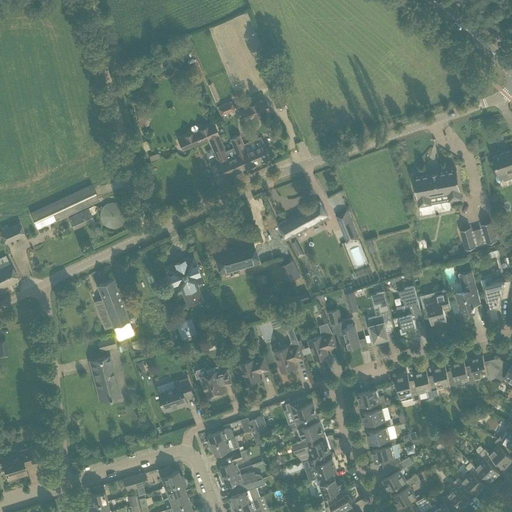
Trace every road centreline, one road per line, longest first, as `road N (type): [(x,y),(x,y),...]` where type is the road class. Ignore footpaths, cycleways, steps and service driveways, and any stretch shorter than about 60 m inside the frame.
road 1 (unclassified): [(43,285),(307,163),(511,92)]
road 2 (track): [(97,0),(149,233)]
road 3 (residential): [(66,484),(43,285)]
road 4 (residential): [(325,383),(511,336)]
road 5 (residential): [(182,454),(194,429),(325,383)]
road 6 (residential): [(377,511),(325,383)]
